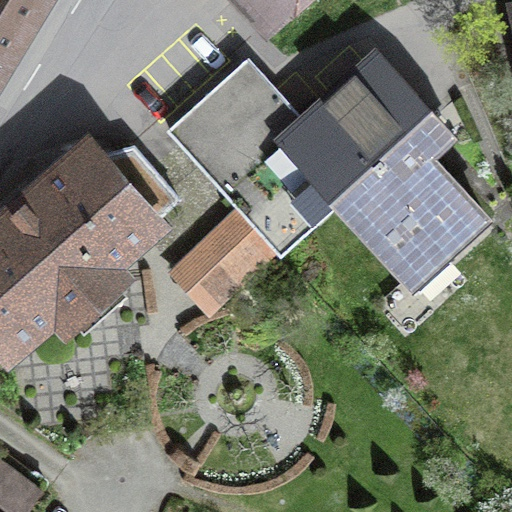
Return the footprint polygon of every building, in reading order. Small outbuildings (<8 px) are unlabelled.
[(0,0),(0,69),(41,0),(0,0)] [(231,0),(251,22),(274,0),(231,0)] [(511,13),(491,19),(511,101),(511,13)] [(229,88),(175,137),(281,254),(339,202),(411,280),(485,213),(428,156),(450,135),(374,56),(278,142),(229,88)] [(211,308),(274,248),(280,255),(281,254),(175,137),(174,137),(240,211),(177,271),(211,308)] [(81,149),(48,178),(49,184),(0,226),(0,334),(10,346),(55,306),(65,318),(115,275),(105,264),(180,198),(134,145),(92,156),(81,149)] [(0,456),(0,498),(18,511),(23,511),(41,487),(0,456)]
